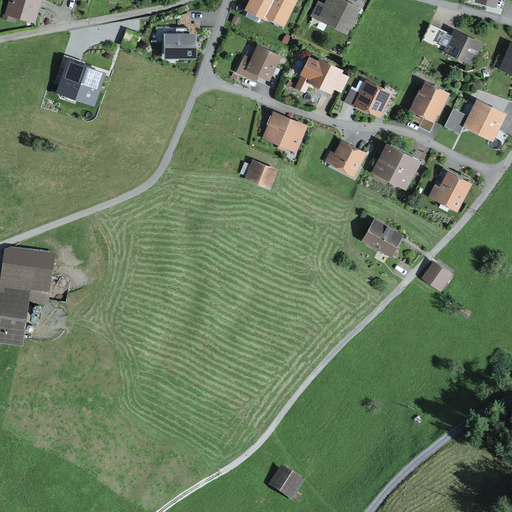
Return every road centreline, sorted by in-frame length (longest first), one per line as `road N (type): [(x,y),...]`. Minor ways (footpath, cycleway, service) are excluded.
road 1 (residential): [(501,175),(255,450)]
road 2 (residential): [(501,175),(418,136),(325,121),(203,77)]
road 3 (track): [(372,511),(424,457),(511,400)]
